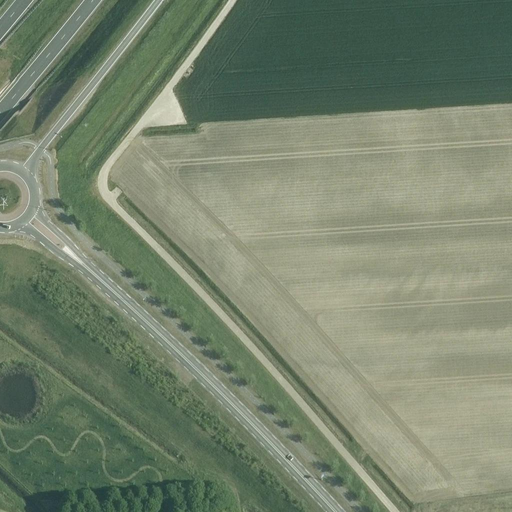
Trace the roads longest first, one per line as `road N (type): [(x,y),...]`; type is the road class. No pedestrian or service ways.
road 1 (secondary): [(337,511),(85,266)]
road 2 (trunk): [(24,169),(158,0)]
road 3 (trunk): [(0,112),(92,0)]
